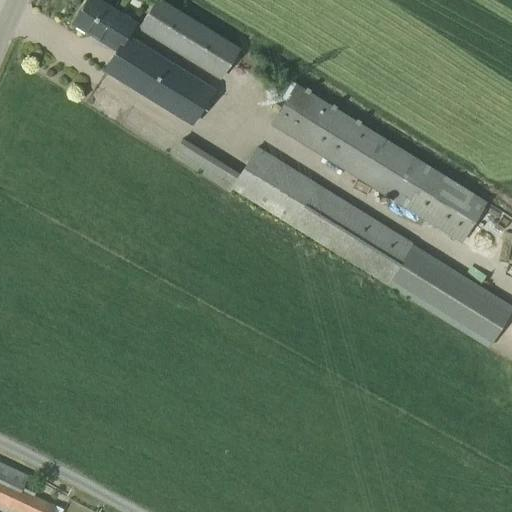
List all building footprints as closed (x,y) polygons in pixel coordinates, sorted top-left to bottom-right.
[(92,0),(89,0),(73,27),(117,52),(134,25),(92,0)] [(156,0),(137,33),(220,82),(240,51),(156,0)] [(127,38),(105,75),(191,129),(215,92),(127,38)] [(295,87),(271,127),(462,245),(484,203),(295,87)] [(181,166),(192,149),(181,142),(171,159),(181,166)] [(412,246),(255,150),(239,178),(223,168),(212,185),(229,195),(231,192),(386,288),(412,246)] [(0,466),(0,506),(12,511),(54,511),(56,508),(21,492),(27,479),(0,466)]
